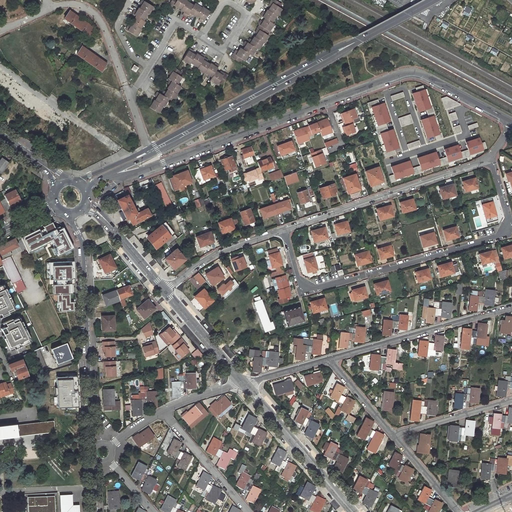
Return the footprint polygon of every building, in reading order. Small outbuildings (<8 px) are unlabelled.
[(134,17),(136,18),(135,20),(133,23),(134,24),(132,27),(131,28),(129,27),(127,30),(138,37),(142,29),(141,29),(146,21),(145,21),(149,14),(150,14),(155,7),(144,0),(143,0),(143,2),(145,4),(144,5),(142,8),(141,8),(139,11),(138,12),(135,11),(134,13),(136,14),(134,17)] [(189,3),(185,0),(179,0),(180,0),(179,0),(175,0),(171,6),(177,10),(178,8),(179,9),(183,11),(182,12),(186,14),(187,15),(185,17),(188,19),(190,17),(193,19),(194,17),(195,17),(198,20),(199,18),(202,20),(203,21),(201,23),(204,25),(211,15),(205,10),(204,11),(197,6),(195,9),(188,4),(189,3)] [(247,49),(245,52),(242,50),(240,54),(239,55),(237,53),(233,59),(241,65),(243,62),(245,63),(250,56),(253,57),(257,51),(260,52),(265,45),(265,46),(270,39),(268,37),(270,34),(271,34),(276,27),(274,26),(279,19),(284,12),(282,11),(285,8),(276,2),(272,7),(274,9),(274,10),(273,11),(271,14),(270,13),(269,16),(268,17),(266,16),(263,19),(267,22),(265,25),(265,26),(262,25),(260,27),(262,28),(258,34),(260,36),(260,37),(257,40),(254,43),(254,44),(251,42),(249,45),(247,44),(245,46),(248,48),(247,49)] [(462,14),(468,16),(471,8),(465,6),(462,14)] [(94,29),(71,12),(66,20),(89,36),(94,29)] [(107,64),(84,47),(78,55),(101,72),(107,64)] [(215,67),(211,64),(211,65),(208,63),(207,62),(208,60),(206,58),(207,57),(204,55),(203,57),(201,57),(198,54),(197,56),(194,54),(193,53),(194,51),(192,49),(184,59),(191,64),(192,63),(200,68),(199,69),(206,74),(206,73),(213,78),(211,81),(218,86),(220,84),(223,86),(229,78),(223,74),(221,76),(220,75),(217,73),(220,67),(218,65),(216,68),(215,67)] [(68,133),(74,123),(14,83),(16,79),(0,68),(0,82),(7,87),(5,91),(68,133)] [(166,94),(164,97),(160,94),(158,97),(160,99),(159,100),(157,103),(157,102),(154,106),(154,107),(151,105),(149,108),(160,115),(165,108),(166,109),(170,102),(174,104),(179,97),(178,97),(183,89),(179,87),(183,80),(181,78),(183,75),(177,71),(174,76),(176,78),(175,79),(173,83),(172,82),(170,85),(173,87),(172,88),(169,91),(171,92),(169,95),(168,96),(166,94)] [(112,107),(119,98),(94,80),(87,89),(112,107)] [(422,85),(415,88),(416,91),(412,93),(414,100),(422,98),(423,101),(415,103),(418,111),(426,108),(429,116),(421,119),(424,127),(431,124),(432,127),(425,130),(428,137),(435,135),(436,139),(443,136),(442,132),(439,133),(433,115),(435,114),(432,106),(430,107),(422,85)] [(404,96),(402,92),(390,96),(392,100),(404,96)] [(441,98),(445,109),(460,104),(446,96),(441,98)] [(377,99),(367,103),(369,108),(371,107),(377,125),(375,125),(378,134),(380,133),(386,151),(384,151),(386,157),(397,153),(395,148),(399,147),(396,139),(389,142),(388,139),(395,136),(392,129),(388,130),(385,122),(390,120),(387,113),(380,115),(379,112),(386,110),(383,102),(379,104),(377,99)] [(354,108),(341,113),(344,122),(352,119),(357,117),(354,108)] [(451,121),(457,119),(455,112),(449,114),(451,121)] [(410,114),(398,118),(401,127),(413,123),(410,114)] [(105,117),(99,126),(126,142),(132,133),(105,117)] [(327,118),(316,122),(320,131),(322,136),(332,132),(327,118)] [(352,119),(344,122),(345,126),(343,126),(346,135),(355,132),(352,123),(354,123),(352,119)] [(308,126),(305,127),(308,136),(312,135),(312,134),(320,131),(316,122),(308,125),(308,126)] [(453,127),(455,134),(461,132),(459,125),(453,127)] [(305,127),(293,131),(297,144),(309,140),(308,136),(305,127)] [(465,141),(467,148),(469,153),(482,148),(483,150),(486,149),(483,140),(480,141),(478,136),(465,141)] [(419,140),(407,144),(408,149),(420,144),(419,140)] [(291,141),(277,146),(280,155),(294,149),(291,141)] [(448,161),(461,156),(459,151),(456,144),(443,148),(446,156),(448,161)] [(241,155),(242,158),(245,158),(247,164),(253,161),(251,155),(254,154),(251,146),(242,149),(243,154),(241,155)] [(470,155),(469,153),(467,148),(459,151),(461,156),(461,158),(470,155)] [(320,149),(310,153),(315,167),(325,163),(320,149)] [(421,170),(439,164),(438,159),(435,151),(427,154),(430,161),(427,162),(424,155),(417,158),(420,165),(421,170)] [(224,171),(235,166),(232,156),(231,154),(228,155),(229,156),(224,158),(224,159),(220,160),(224,171)] [(448,162),(448,161),(446,156),(438,159),(439,164),(440,165),(448,162)] [(9,162),(1,157),(0,158),(0,173),(9,162)] [(261,171),(273,167),(270,158),(257,162),(261,171)] [(395,179),(413,173),(411,168),(409,161),(401,163),(404,170),(401,172),(398,164),(391,167),(393,174),(389,176),(392,183),(396,181),(395,179)] [(350,173),(358,171),(355,163),(348,165),(350,173)] [(205,169),(200,170),(197,171),(195,175),(199,185),(204,183),(203,179),(214,175),(210,164),(208,164),(208,166),(204,167),(205,169)] [(422,172),(421,170),(420,165),(411,168),(413,173),(414,175),(422,172)] [(383,181),(378,167),(365,171),(369,182),(375,181),(376,184),(383,181)] [(177,187),(191,182),(186,170),(173,175),(173,177),(169,178),(173,190),(177,188),(177,187)] [(281,171),(273,174),(275,179),(283,177),(281,171)] [(283,175),(285,184),(298,182),(296,172),(283,175)] [(355,173),(343,177),(349,193),(361,189),(355,173)] [(464,191),(470,190),(471,193),(477,191),(474,179),(469,180),(469,179),(461,182),(464,191)] [(174,209),(161,182),(155,185),(168,212),(174,209)] [(334,182),(319,187),(323,197),(335,192),(334,189),(336,189),(334,182)] [(449,199),(455,198),(454,195),(452,185),(447,186),(447,185),(438,188),(441,198),(448,196),(449,199)] [(20,201),(14,190),(6,194),(4,190),(2,191),(5,198),(9,206),(20,201)] [(306,190),(297,193),(300,205),(309,202),(306,190)] [(126,218),(129,217),(147,209),(146,208),(140,210),(138,206),(134,208),(132,204),(134,203),(129,194),(117,199),(126,218)] [(0,212),(10,207),(9,206),(5,198),(0,200),(0,212)] [(196,208),(205,205),(203,199),(194,202),(196,208)] [(287,200),(274,204),(277,213),(282,212),(290,209),(287,200)] [(401,212),(414,209),(411,200),(408,201),(407,200),(398,203),(401,212)] [(481,204),(485,218),(495,215),(494,212),(494,211),(491,201),(481,204)] [(263,218),(277,213),(274,204),(259,209),(263,218)] [(379,220),(392,216),(389,206),(385,208),(385,207),(376,209),(379,220)] [(151,218),(147,209),(129,217),(134,226),(151,218)] [(240,212),(245,225),(245,224),(246,226),(249,225),(249,223),(254,221),(250,209),(240,212)] [(231,218),(218,223),(222,233),(234,228),(231,218)] [(20,236),(70,340),(78,337),(75,260),(72,240),(64,226),(60,222),(54,220),(49,221),(43,223),(20,236)] [(348,229),(346,220),(341,222),(341,221),(333,223),(336,233),(348,229)] [(179,223),(183,234),(185,232),(188,230),(185,221),(179,223)] [(165,222),(147,236),(157,247),(174,233),(165,222)] [(454,225),(442,229),(445,238),(449,237),(450,238),(457,235),(454,225)] [(319,227),(310,230),(313,240),(326,236),(323,227),(319,228),(319,227)] [(210,231),(196,237),(200,246),(214,241),(210,231)] [(426,244),(435,242),(432,231),(419,235),(422,245),(426,243),(426,244)] [(175,234),(164,243),(167,247),(172,243),(175,241),(178,238),(175,234)] [(5,270),(15,291),(16,290),(17,292),(24,289),(9,256),(11,254),(9,251),(18,246),(14,239),(0,245),(0,260),(1,262),(2,265),(5,270)] [(384,256),(393,254),(390,244),(377,248),(380,257),(384,256)] [(503,257),(511,255),(511,244),(509,245),(509,244),(500,247),(503,257)] [(177,248),(165,258),(174,268),(185,259),(177,248)] [(361,263),(371,260),(368,249),(354,253),(357,263),(361,262),(361,263)] [(481,263),(493,260),(499,258),(496,249),(487,252),(486,251),(478,253),(481,263)] [(268,254),(271,267),(281,264),(279,260),(280,259),(278,251),(268,254)] [(108,253),(98,257),(104,271),(115,266),(113,261),(112,262),(108,253)] [(241,256),(231,260),(235,269),(245,266),(241,256)] [(304,262),(307,271),(317,268),(313,256),(304,258),(305,261),(304,262)] [(449,273),(453,272),(451,265),(450,262),(446,263),(446,262),(436,265),(439,276),(449,273)] [(458,274),(455,263),(451,265),(453,272),(449,273),(450,276),(458,274)] [(218,267),(206,272),(210,279),(209,280),(211,283),(223,277),(218,267)] [(417,281),(425,279),(430,278),(427,267),(422,268),(423,269),(414,271),(417,281)] [(199,286),(205,281),(198,272),(192,277),(199,286)] [(285,274),(276,277),(279,288),(277,289),(280,297),(290,294),(285,274)] [(233,278),(222,289),(227,294),(238,284),(233,278)] [(376,293),(390,290),(387,280),(383,281),(383,280),(373,283),(376,293)] [(118,297),(132,292),(129,284),(115,289),(118,297)] [(1,286),(0,286),(0,316),(12,311),(1,286)] [(354,299),(366,295),(364,287),(360,288),(359,287),(351,289),(354,299)] [(203,288),(194,295),(204,307),(213,300),(203,288)] [(481,302),(488,302),(488,303),(492,304),(492,301),(493,296),(494,289),(485,288),(485,290),(482,289),(482,290),(482,295),(481,302)] [(118,297),(115,289),(102,294),(105,304),(119,299),(118,297)] [(470,293),(468,308),(472,309),(472,307),(476,307),(477,301),(481,302),(482,295),(482,290),(476,290),(476,289),(471,289),(470,294),(470,293)] [(261,298),(254,301),(265,331),(274,327),(273,324),(271,324),(261,298)] [(313,312),(326,308),(323,298),(319,300),(319,298),(310,301),(313,312)] [(147,299),(136,308),(143,316),(154,307),(147,299)] [(425,316),(424,320),(429,321),(429,319),(433,320),(434,313),(437,313),(439,300),(435,300),(435,307),(426,306),(425,316)] [(448,316),(450,301),(442,300),(442,301),(439,300),(437,313),(444,314),(444,315),(448,316)] [(287,326),(310,320),(307,312),(302,313),(300,306),(279,311),(281,319),(285,318),(287,326)] [(162,310),(159,312),(168,322),(170,320),(162,310)] [(405,328),(407,313),(397,312),(397,315),(395,314),(394,326),(401,327),(401,328),(405,328)] [(113,314),(101,315),(101,329),(114,329),(113,314)] [(383,318),(381,333),(385,334),(385,332),(390,333),(391,326),(394,326),(395,314),(392,314),(391,319),(383,318)] [(511,328),(511,316),(508,317),(509,316),(505,315),(504,320),(503,326),(500,326),(500,332),(509,333),(509,330),(511,331),(511,329),(511,328)] [(4,326),(0,328),(0,329),(8,348),(20,343),(21,345),(27,343),(16,317),(3,323),(4,326)] [(149,321),(140,328),(145,336),(152,333),(149,321)] [(475,336),(484,337),(485,323),(481,323),(481,324),(477,324),(476,330),(473,330),(472,336),(471,343),(475,343),(475,336)] [(362,341),(364,326),(356,325),(355,327),(352,327),(351,338),(359,339),(359,340),(362,341)] [(160,332),(170,343),(171,342),(179,336),(175,331),(173,333),(171,330),(168,326),(160,332)] [(347,345),(348,338),(351,338),(352,327),(349,327),(348,332),(340,331),(338,346),(342,346),(342,344),(347,345)] [(461,327),(459,349),(468,350),(468,343),(471,343),(472,336),(473,330),(465,329),(465,328),(461,327)] [(441,350),(443,335),(438,335),(438,336),(434,335),(433,342),(430,342),(429,354),(432,354),(433,349),(441,350)] [(309,337),(301,336),(301,338),(293,337),(292,343),(296,344),(295,358),(299,359),(300,357),(304,358),(305,351),(308,351),(309,337)] [(171,345),(181,356),(188,350),(185,346),(182,343),(184,342),(180,337),(171,345)] [(319,353),(321,339),(309,337),(308,351),(315,352),(315,353),(319,353)] [(419,340),(417,355),(425,356),(426,354),(429,354),(430,342),(423,341),(423,340),(419,340)] [(114,355),(114,341),(102,341),(103,347),(104,347),(105,351),(105,356),(114,355)] [(144,356),(157,351),(154,341),(150,342),(150,344),(146,345),(141,347),(144,356)] [(67,342),(52,348),(58,363),(73,357),(67,342)] [(33,350),(41,371),(49,369),(40,347),(38,348),(33,350)] [(203,355),(197,348),(194,350),(199,356),(203,355)] [(261,370),(262,363),(265,363),(266,350),(263,350),(262,357),(258,356),(259,349),(249,348),(249,355),(253,356),(252,370),(256,371),(256,369),(261,370)] [(385,363),(391,363),(391,367),(400,368),(401,362),(393,361),(394,349),(390,349),(389,350),(386,349),(385,356),(382,356),(381,369),(384,369),(384,371),(390,371),(390,368),(390,367),(384,367),(385,363)] [(276,366),(278,351),(277,351),(274,350),(269,350),(266,350),(265,363),(271,364),(271,365),(276,366)] [(370,354),(368,369),(377,369),(381,369),(382,356),(375,355),(375,354),(370,354)] [(20,358),(8,364),(11,370),(14,369),(18,378),(26,374),(20,358)] [(106,367),(106,371),(106,375),(115,375),(114,361),(103,361),(103,367),(106,367)] [(153,369),(154,377),(162,377),(162,367),(153,369)] [(315,373),(303,376),(306,385),(321,381),(318,371),(314,372),(315,373)] [(182,388),(190,388),(194,388),(194,374),(185,374),(185,376),(182,376),(182,381),(182,388)] [(76,375),(64,375),(64,399),(77,399),(76,375)] [(505,393),(505,387),(509,387),(510,375),(506,375),(505,380),(498,379),(496,394),(500,394),(500,393),(505,393)] [(171,382),(171,396),(175,396),(175,395),(180,395),(179,388),(182,388),(182,381),(182,376),(177,376),(177,381),(171,382)] [(286,381),(272,385),(275,394),(292,389),(289,379),(285,380),(286,381)] [(0,384),(3,394),(15,391),(11,383),(7,384),(7,382),(3,383),(3,381),(0,382),(0,384)] [(338,403),(341,396),(339,395),(342,389),(338,387),(338,386),(335,384),(328,397),(338,403)] [(477,402),(479,387),(470,386),(470,387),(467,387),(465,400),(473,400),(473,401),(477,402)] [(454,392),(453,406),(457,407),(457,405),(461,406),(462,399),(465,400),(467,387),(464,387),(463,393),(454,392)] [(103,389),(103,402),(102,402),(102,409),(119,409),(119,401),(113,401),(113,389),(103,389)] [(392,391),(383,390),(381,405),(380,404),(380,408),(390,409),(392,391)] [(144,406),(151,406),(151,407),(155,407),(155,391),(146,392),(146,394),(143,394),(143,399),(144,406)] [(220,410),(224,407),(224,408),(231,403),(224,395),(215,403),(214,402),(211,405),(218,413),(220,411),(220,410)] [(338,411),(346,414),(353,401),(349,399),(349,400),(341,396),(338,403),(336,407),(340,408),(338,411)] [(434,414),(436,399),(424,398),(424,401),(422,412),(430,412),(429,414),(434,414)] [(143,399),(132,400),(132,415),(137,415),(137,413),(141,413),(140,406),(144,406),(143,399)] [(422,412),(424,401),(421,400),(420,405),(417,405),(418,400),(413,399),(410,419),(415,419),(415,418),(419,418),(419,411),(422,412)] [(192,418),(197,414),(197,415),(200,412),(193,404),(191,406),(191,407),(181,415),(188,423),(193,418),(192,418)] [(300,406),(294,420),(297,422),(298,421),(305,424),(309,416),(311,413),(307,412),(308,410),(300,406)] [(508,422),(511,422),(511,407),(511,408),(511,409),(507,408),(507,415),(504,415),(503,421),(502,427),(507,428),(508,422)] [(499,428),(500,421),(503,421),(504,415),(495,414),(495,413),(492,412),(490,427),(499,428)] [(248,414),(241,428),(248,431),(246,434),(250,437),(255,427),(252,425),(255,419),(251,417),(252,416),(248,414)] [(347,414),(345,419),(353,423),(355,417),(347,414)] [(312,437),(319,423),(311,420),(312,417),(309,416),(305,424),(308,426),(305,432),(309,434),(308,435),(312,437)] [(366,442),(371,431),(368,430),(371,423),(367,421),(367,420),(364,418),(355,436),(366,442)] [(472,434),(474,420),(470,419),(470,420),(465,420),(464,427),(461,427),(460,433),(461,433),(460,440),(464,440),(465,434),(472,434)] [(0,437),(54,431),(53,421),(15,425),(15,424),(0,425),(0,437)] [(459,439),(459,433),(460,433),(461,427),(454,426),(454,425),(450,424),(448,439),(456,440),(456,439),(459,439)] [(255,427),(250,437),(253,438),(251,441),(259,445),(265,432),(262,430),(262,431),(255,427)] [(134,436),(131,438),(137,447),(152,436),(147,428),(135,436),(134,436)] [(373,453),(382,435),(379,433),(378,435),(371,431),(366,442),(367,442),(366,445),(367,446),(365,449),(373,453)] [(426,452),(429,434),(419,433),(417,447),(416,451),(426,452)] [(173,438),(167,451),(177,457),(180,451),(177,450),(181,444),(176,441),(177,440),(173,438)] [(217,456),(222,445),(219,444),(220,443),(212,439),(206,451),(209,453),(210,452),(217,456)] [(329,441),(323,454),(326,456),(327,455),(334,459),(337,453),(333,451),(337,445),(329,441)] [(224,469),(230,457),(233,459),(237,452),(229,448),(227,453),(223,452),(225,447),(222,445),(217,456),(220,458),(217,464),(221,466),(220,467),(224,469)] [(270,462),(277,466),(276,469),(279,470),(281,467),(284,461),(281,460),(284,454),(280,451),(280,450),(277,449),(270,462)] [(348,458),(341,455),(344,451),(339,449),(337,453),(334,459),(337,460),(334,466),(337,468),(337,470),(341,472),(348,458)] [(185,469),(191,456),(187,454),(187,455),(180,451),(177,457),(180,458),(177,465),(185,469)] [(386,465),(397,471),(400,465),(397,463),(400,457),(396,455),(397,454),(393,452),(386,465)] [(481,462),(480,476),(484,477),(484,476),(488,476),(489,470),(492,471),(493,463),(494,457),(491,457),(490,463),(481,462)] [(503,473),(505,458),(497,457),(494,457),(493,463),(492,471),(499,471),(499,472),(503,473)] [(284,469),(280,475),(288,479),(290,475),(293,476),(295,472),(293,470),(295,466),(291,464),(291,465),(284,461),(281,467),(284,469)] [(138,462),(132,475),(135,477),(136,476),(142,480),(148,469),(145,468),(146,466),(138,462)] [(404,483),(411,469),(408,468),(407,468),(400,465),(397,471),(395,476),(398,477),(397,479),(404,483)] [(149,493),(156,479),(149,475),(151,471),(148,469),(142,480),(145,481),(142,488),(146,490),(145,491),(149,493)] [(456,478),(457,470),(447,469),(446,482),(445,482),(445,485),(455,486),(455,483),(459,484),(459,479),(456,478)] [(203,473),(196,486),(203,490),(201,495),(204,496),(209,485),(207,484),(210,477),(206,475),(206,474),(203,473)] [(246,483),(249,477),(241,473),(235,486),(239,488),(239,487),(246,490),(249,484),(246,483)] [(363,493),(368,483),(369,481),(359,475),(352,489),(356,490),(356,489),(363,493)] [(307,483),(299,497),(310,502),(313,496),(310,494),(313,488),(310,486),(310,485),(307,483)] [(370,506),(377,493),(369,489),(371,484),(368,483),(363,493),(366,494),(363,501),(367,503),(367,504),(370,506)] [(253,503),(260,490),(249,484),(246,490),(249,492),(246,498),(250,500),(250,501),(253,503)] [(209,485),(204,496),(206,498),(206,499),(213,503),(220,490),(217,488),(216,489),(209,485)] [(422,486),(415,499),(426,505),(429,499),(426,497),(429,491),(425,489),(426,488),(422,486)] [(107,492),(108,505),(107,505),(106,505),(106,509),(108,509),(108,511),(116,511),(116,509),(118,508),(118,491),(107,492)] [(72,494),(61,494),(61,511),(79,511),(79,504),(73,504),(72,494)] [(54,511),(54,496),(25,497),(26,511),(54,511)] [(168,511),(172,511),(177,502),(174,501),(174,500),(167,496),(160,509),(164,511),(165,510),(168,511)] [(313,504),(310,509),(314,511),(318,511),(324,500),(320,498),(320,499),(313,496),(310,502),(313,504)] [(435,511),(440,503),(437,501),(436,502),(429,499),(426,505),(424,509),(427,511),(425,511),(435,511)] [(183,511),(177,509),(180,504),(177,502),(172,511),(183,511)]
